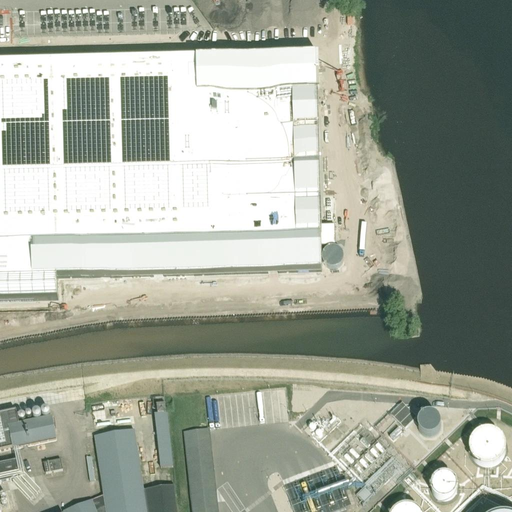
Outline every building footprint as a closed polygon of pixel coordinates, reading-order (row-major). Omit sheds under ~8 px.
[(316,57),(0,64),(0,303),(58,302),(57,280),(321,273),(321,249),(335,249),(335,228),(320,229),(316,57)] [(172,456),(167,414),(166,414),(165,406),(164,398),(153,400),(154,408),(157,408),(158,415),(155,416),(161,470),(173,468),(172,456)] [(403,406),(392,416),(404,429),(415,418),(403,406)] [(0,484),(25,479),(22,462),(0,466),(0,453),(13,450),(13,451),(57,441),(52,419),(35,423),(35,420),(19,424),(16,413),(0,416),(0,484)] [(438,437),(439,436),(440,435),(440,434),(441,432),(442,431),(442,430),(442,428),(442,427),(442,425),(442,424),(442,423),(441,421),(440,420),(439,419),(438,418),(437,417),(436,416),(434,415),(433,415),(432,415),(430,415),(428,415),(427,415),(426,415),(424,416),(423,417),(422,418),(420,419),(420,420),(419,420),(419,422),(418,423),(418,424),(418,425),(417,426),(417,428),(417,429),(418,429),(418,430),(418,431),(418,432),(419,434),(420,435),(421,436),(422,437),(423,437),(424,438),(425,438),(426,439),(427,439),(430,440),(431,439),(433,439),(434,439),(435,438),(437,437),(438,437)] [(217,511),(216,498),(214,473),(209,431),(184,434),(193,511),(217,511)] [(177,511),(175,487),(144,492),(135,432),(95,438),(104,498),(67,511),(177,511)] [(490,433),(488,432),(486,433),(485,433),(483,433),(480,434),(479,435),(478,436),(476,436),(475,438),(473,440),(472,442),(471,443),(471,444),(470,446),(470,447),(470,449),(470,450),(470,451),(470,453),(470,454),(470,455),(471,456),(471,458),(472,459),(473,461),(474,462),(474,463),(476,464),(477,465),(479,466),(480,467),(482,468),(484,468),(487,469),(489,469),(490,468),(493,468),(495,467),(497,466),(499,465),(501,463),(502,462),(502,461),(503,459),(504,457),(505,456),(505,455),(505,454),(506,453),(506,451),(506,449),(506,448),(505,447),(505,446),(505,444),(504,443),(503,442),(503,441),(502,439),(501,439),(500,438),(499,436),(498,436),(497,435),(495,434),(493,433),(492,433),(490,433)] [(343,460),(349,469),(359,461),(352,453),(343,460)] [(63,471),(61,461),(44,464),(46,475),(63,471)] [(446,477),(444,477),(443,477),(441,477),(439,478),(437,479),(436,479),(436,480),(434,481),(434,482),(433,483),(433,484),(432,485),(432,486),(432,487),(432,488),(431,489),(431,491),(432,492),(432,493),(432,494),(432,495),(433,495),(433,496),(434,498),(435,498),(436,499),(437,500),(438,501),(440,502),(441,502),(443,503),(444,503),(446,503),(447,502),(449,502),(451,501),(452,500),(453,499),(454,498),(455,498),(456,496),(456,495),(457,494),(457,492),(457,491),(457,490),(457,489),(457,488),(457,486),(456,485),(456,484),(455,483),(454,481),(453,480),(452,479),(451,478),(449,478),(448,477),(446,477)] [(92,486),(68,492),(71,503),(94,497),(92,486)] [(363,492),(356,501),(367,510),(374,500),(363,492)]
